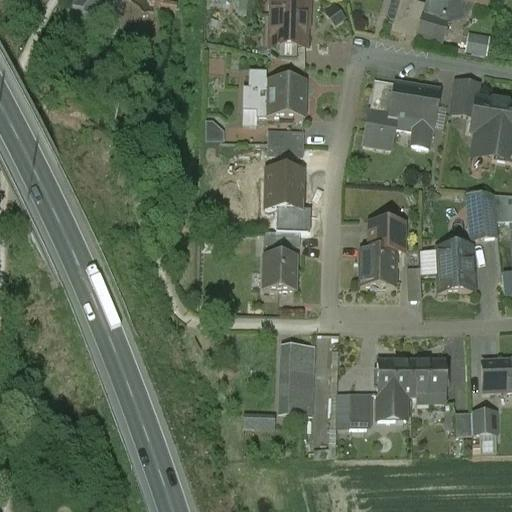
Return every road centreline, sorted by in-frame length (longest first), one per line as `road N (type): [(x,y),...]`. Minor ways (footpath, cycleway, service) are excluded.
road 1 (residential): [(511,77),(359,48),(331,185),(331,324),(511,324)]
road 2 (primary): [(0,117),(114,363),(168,511)]
